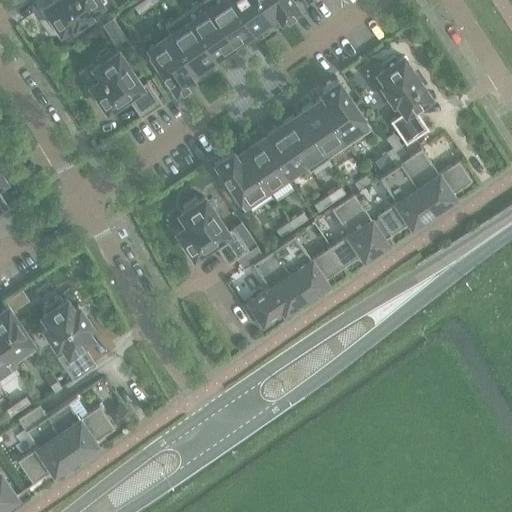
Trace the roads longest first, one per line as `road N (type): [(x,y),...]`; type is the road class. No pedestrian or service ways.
road 1 (residential): [(88,202),(381,0)]
road 2 (secondary): [(229,443),(343,363),(452,265)]
road 3 (secondary): [(452,265),(381,298),(209,413)]
road 4 (residential): [(209,413),(140,306),(88,202)]
road 5 (secondary): [(209,413),(73,511)]
road 6 (residential): [(88,202),(0,76)]
road 7 (secondary): [(127,511),(229,443)]
